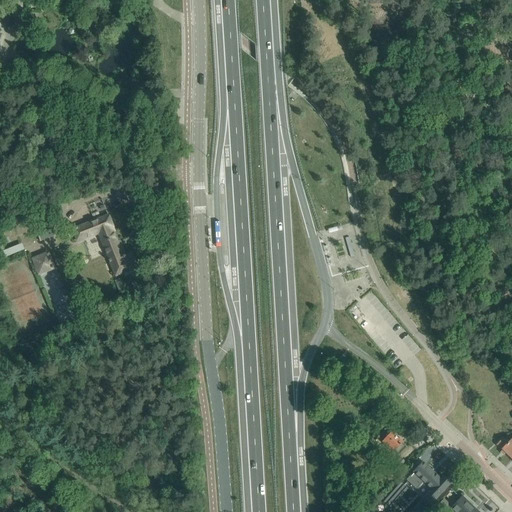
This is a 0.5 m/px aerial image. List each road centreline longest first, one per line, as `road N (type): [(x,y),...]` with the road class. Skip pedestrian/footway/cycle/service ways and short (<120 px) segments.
road 1 (tertiary): [(225,511),(198,195),(198,0)]
road 2 (trunk): [(225,0),(256,511)]
road 3 (trunk): [(295,511),(264,0)]
road 4 (unknown): [(228,56),(218,199),(239,337)]
road 5 (track): [(121,511),(0,430)]
road 6 (unclassified): [(511,496),(421,407)]
